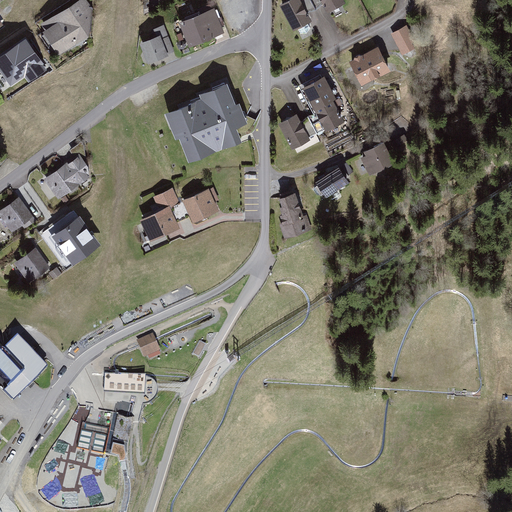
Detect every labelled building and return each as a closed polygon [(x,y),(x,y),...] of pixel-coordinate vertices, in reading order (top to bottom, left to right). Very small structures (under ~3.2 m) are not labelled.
[(83,0),(78,0),(45,21),(52,32),(45,37),(58,57),(102,30),(83,0)] [(342,0),(290,0),(281,5),(293,27),(310,19),(305,10),(323,1),(327,10),(343,2),(342,0)] [(221,9),(185,21),(193,46),(229,34),(221,9)] [(406,27),(393,34),(403,53),(414,47),(411,41),(413,40),(406,27)] [(164,34),(143,44),(154,66),(175,56),(164,34)] [(42,63),(26,39),(0,56),(0,68),(11,84),(25,75),(29,81),(45,70),(41,64),(42,63)] [(378,48),(351,62),(363,83),(389,69),(378,48)] [(296,115),(280,123),(292,147),(343,121),(331,99),(335,97),(324,77),(304,87),(318,115),(301,124),(296,115)] [(234,105),(226,84),(201,94),(203,100),(167,114),(176,137),(180,136),(189,160),(240,140),(235,126),(246,122),(238,103),(234,105)] [(396,154),(406,151),(403,140),(393,143),(396,154)] [(393,162),(383,142),(365,150),(367,155),(362,158),(369,174),(393,162)] [(79,155),(47,178),(60,196),(88,176),(87,165),(79,155)] [(348,181),(338,167),(317,181),(327,195),(348,181)] [(211,188),(187,198),(197,222),(221,212),(211,188)] [(181,202),(176,190),(155,198),(160,211),(181,202)] [(294,194),(280,198),(283,207),(281,208),(283,215),(281,216),(283,223),(281,224),(285,238),(311,229),(307,216),(302,217),(294,194)] [(18,198),(0,211),(0,213),(12,230),(31,216),(18,198)] [(172,207),(145,219),(155,245),(182,233),(172,207)] [(79,218),(54,236),(73,262),(98,244),(79,218)] [(35,249),(17,262),(29,280),(48,267),(35,249)] [(153,335),(138,342),(139,347),(145,359),(161,352),(155,340),(153,335)] [(47,368),(19,338),(5,351),(0,347),(0,389),(11,401),(47,368)] [(207,345),(200,341),(192,354),(199,358),(207,345)] [(145,376),(105,375),(104,393),(144,395),(145,376)] [(112,446),(110,458),(123,460),(126,449),(112,446)]
